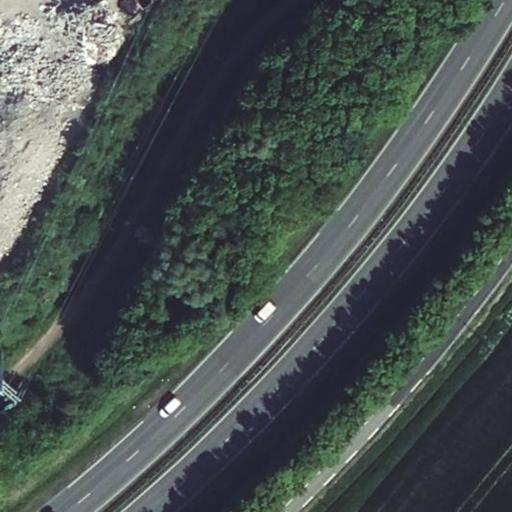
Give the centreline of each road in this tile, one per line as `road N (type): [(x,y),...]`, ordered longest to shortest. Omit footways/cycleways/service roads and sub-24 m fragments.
road 1 (trunk): [(506,0),(405,158),(277,317),(71,511)]
road 2 (trunk): [(151,511),(318,346),(447,186),(511,90)]
road 3 (tertiary): [(280,511),(416,367),(511,243)]
